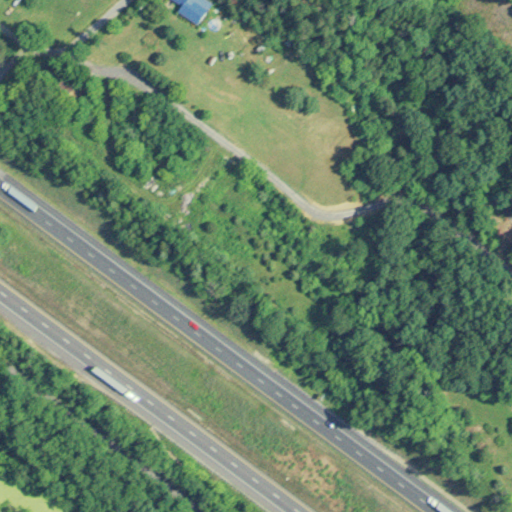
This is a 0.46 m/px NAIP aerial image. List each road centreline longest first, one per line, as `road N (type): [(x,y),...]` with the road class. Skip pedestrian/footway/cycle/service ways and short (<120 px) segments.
road 1 (motorway): [(439,511),(0,186)]
road 2 (motorway): [(0,289),(299,511)]
road 3 (residential): [(0,27),(30,47),(63,51),(124,0)]
